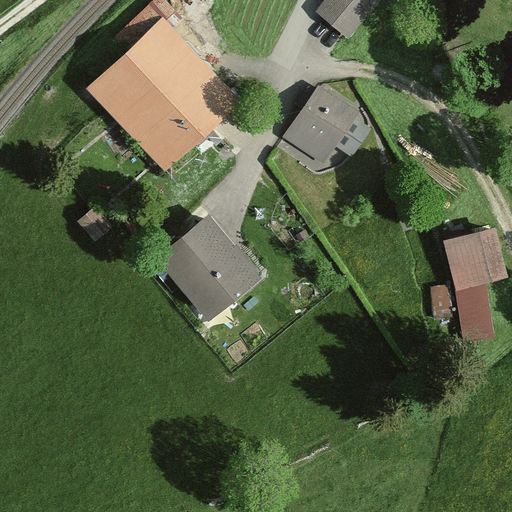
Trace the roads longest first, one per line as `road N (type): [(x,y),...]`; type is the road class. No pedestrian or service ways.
road 1 (track): [(511,222),(455,122),(432,100),(382,75),(294,56)]
road 2 (track): [(310,0),(279,114),(221,215)]
